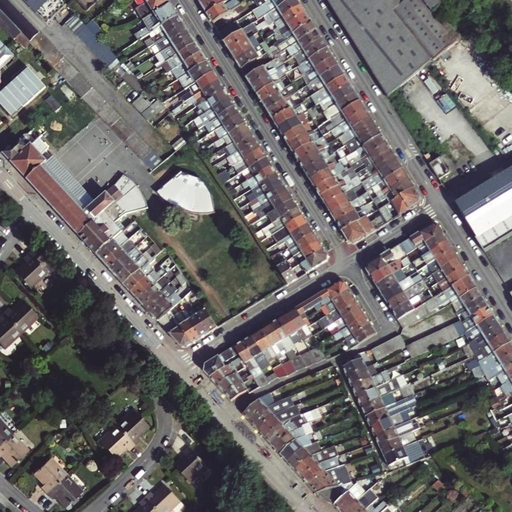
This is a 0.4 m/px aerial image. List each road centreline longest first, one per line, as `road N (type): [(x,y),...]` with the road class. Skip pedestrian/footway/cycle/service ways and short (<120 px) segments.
road 1 (residential): [(347,262),(183,0)]
road 2 (residential): [(439,205),(312,0)]
road 3 (residential): [(39,214),(177,365)]
road 4 (residential): [(177,365),(315,511)]
road 5 (residential): [(177,365),(347,262)]
road 6 (residential): [(91,511),(158,445),(165,416),(156,382),(177,365)]
road 7 (residential): [(511,321),(439,205)]
